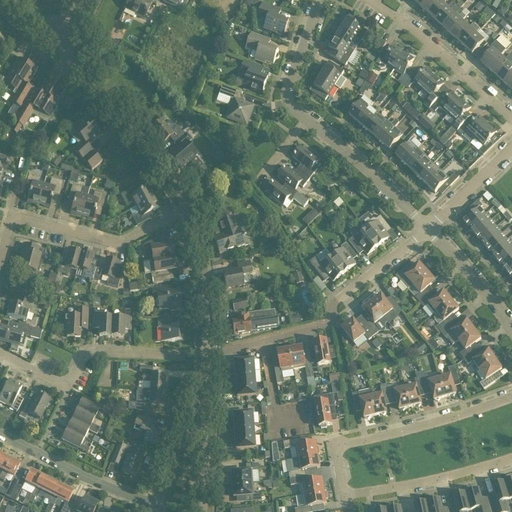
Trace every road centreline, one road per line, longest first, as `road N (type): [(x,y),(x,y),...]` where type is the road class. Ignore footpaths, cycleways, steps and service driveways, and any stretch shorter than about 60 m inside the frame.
road 1 (residential): [(511,459),(346,495),(335,444),(511,397)]
road 2 (residential): [(205,354),(329,324),(336,301),(428,230)]
road 3 (residential): [(205,354),(95,353),(83,356),(68,381),(56,381),(0,353)]
road 4 (tertiary): [(186,213),(154,159),(53,40)]
road 5 (residential): [(8,214),(121,244),(186,213)]
road 6 (residential): [(511,115),(373,0)]
road 7 (residential): [(151,511),(0,436)]
road 8 (residential): [(306,116),(428,230)]
road 9 (tertiary): [(205,354),(200,263),(186,213)]
road 10 (residential): [(324,0),(287,86),(288,100),(306,116)]
road 11 (residential): [(428,230),(511,330)]
